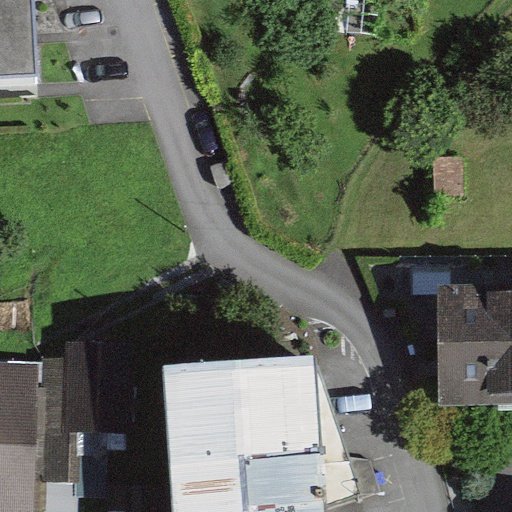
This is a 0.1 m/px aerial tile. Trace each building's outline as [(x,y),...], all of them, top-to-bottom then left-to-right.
[(0,0),(0,88),(36,86),(31,0),(0,0)] [(442,191),(399,192),(400,227),(443,226),(442,191)] [(511,312),(444,313),(445,412),(511,412),(511,312)] [(303,511),(297,392),(147,400),(152,511),(303,511)] [(14,511),(19,397),(0,396),(0,511),(14,511)]
